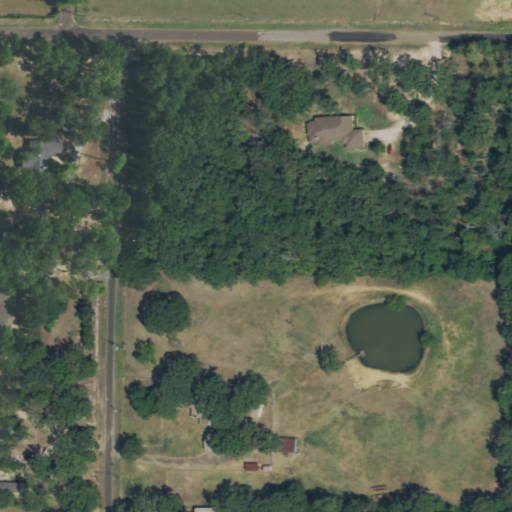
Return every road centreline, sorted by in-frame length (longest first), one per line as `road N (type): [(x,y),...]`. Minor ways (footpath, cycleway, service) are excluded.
road 1 (residential): [(511,28),(0,26)]
road 2 (residential): [(129,22),(114,511)]
